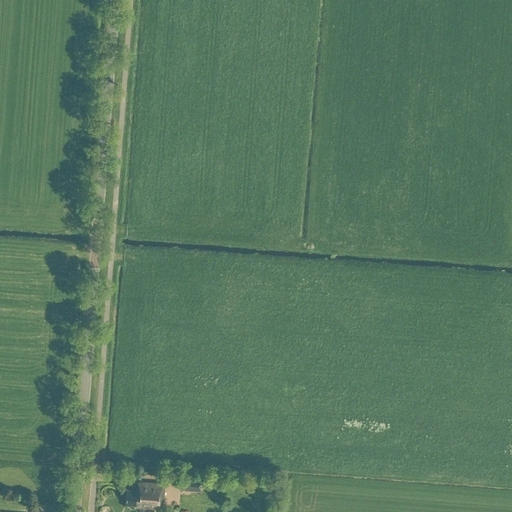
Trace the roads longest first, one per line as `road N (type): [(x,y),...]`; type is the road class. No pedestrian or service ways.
road 1 (tertiary): [(75,511),(114,0)]
road 2 (track): [(511,280),(95,256)]
